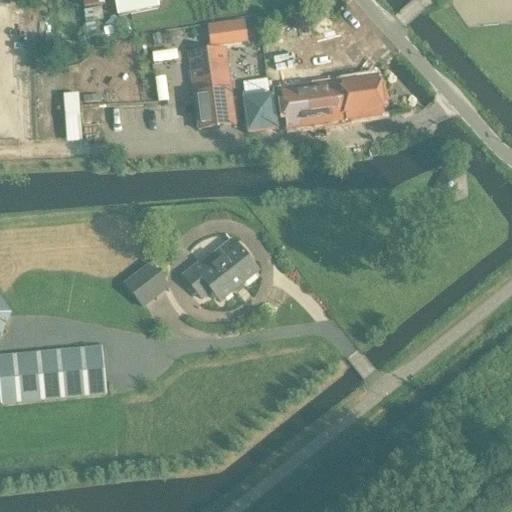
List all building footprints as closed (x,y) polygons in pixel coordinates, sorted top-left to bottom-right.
[(113,0),(117,18),(159,10),(157,0),(113,0)] [(232,24),(219,25),(223,48),(235,46),(232,24)] [(237,128),(226,49),(187,55),(198,134),(237,128)] [(383,119),(378,82),(282,94),(287,132),(383,119)] [(79,96),(65,97),(66,128),(81,127),(79,96)] [(212,293),(220,304),(257,275),(233,243),(201,267),(199,265),(183,278),(201,301),(212,293)] [(143,309),(168,289),(150,266),(125,286),(143,309)] [(0,339),(11,317),(0,301),(0,339)] [(102,350),(0,359),(0,396),(1,406),(106,396),(102,350)]
